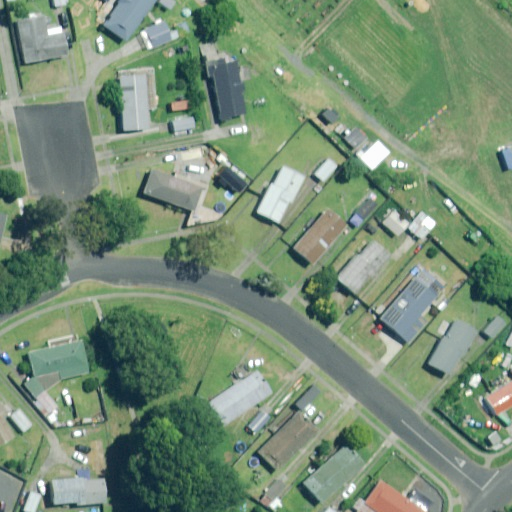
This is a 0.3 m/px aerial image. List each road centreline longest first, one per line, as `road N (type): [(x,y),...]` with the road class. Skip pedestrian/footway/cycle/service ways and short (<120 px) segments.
road 1 (residential): [(495,498),(265,308),(154,272),(74,270)]
road 2 (residential): [(50,122),(74,270)]
